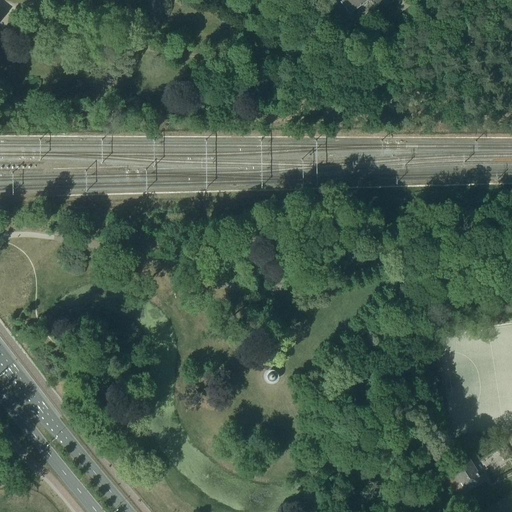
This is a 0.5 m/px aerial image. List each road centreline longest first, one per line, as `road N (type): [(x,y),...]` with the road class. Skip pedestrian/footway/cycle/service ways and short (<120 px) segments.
road 1 (primary): [(126,511),(0,352)]
road 2 (primary): [(0,391),(95,511)]
